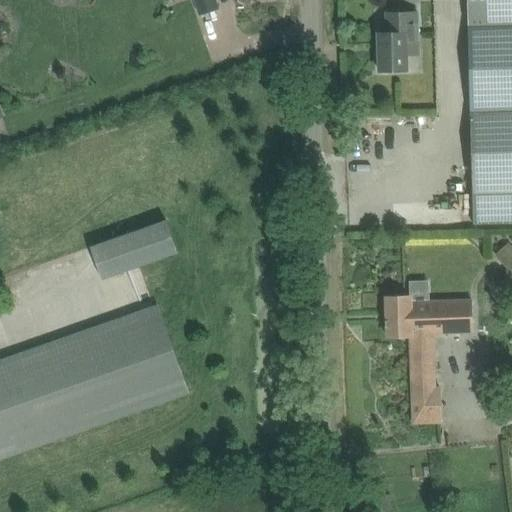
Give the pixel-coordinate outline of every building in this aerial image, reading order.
[(195,0),(201,15),(219,9),(215,0),(195,0)] [(511,0),(467,0),(468,20),(511,19),(511,0)] [(388,12),(388,33),(379,33),(380,71),(408,70),(407,54),(419,54),(418,12),(388,12)] [(511,111),(471,112),(474,224),(511,222),(511,111)] [(92,247),(95,255),(103,279),(142,265),(178,252),(167,220),(92,247)] [(511,247),(508,244),(496,255),(511,271),(511,247)] [(414,422),(441,421),(440,388),(435,388),(433,335),(441,335),(441,334),(474,333),(473,299),(414,301),(414,296),(386,297),(388,336),(411,335),(414,422)] [(0,460),(185,395),(190,394),(159,303),(154,305),(0,358),(0,460)]
